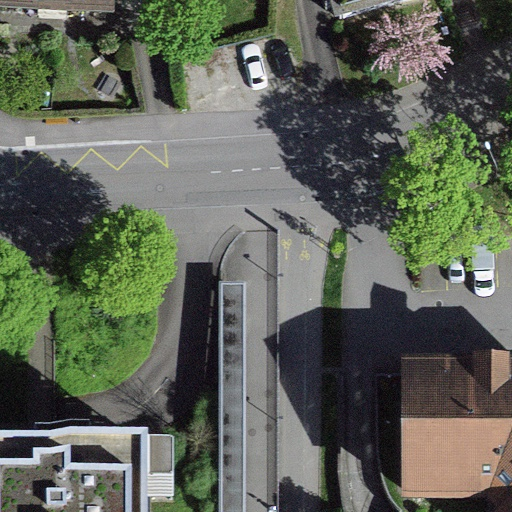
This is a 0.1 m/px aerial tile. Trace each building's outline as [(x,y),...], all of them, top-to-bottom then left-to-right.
[(0,0),(0,12),(113,17),(113,0),(0,0)] [(327,0),(336,29),(437,0),(327,0)] [(246,511),(247,285),(220,285),(219,285),(218,511),(246,511)] [(491,496),(507,511),(511,511),(511,373),(438,374),(410,374),(412,497),(491,496)] [(0,511),(148,511),(148,460),(0,459),(0,511)]
